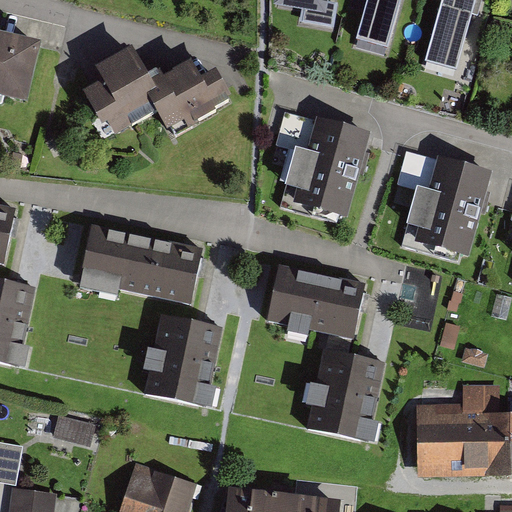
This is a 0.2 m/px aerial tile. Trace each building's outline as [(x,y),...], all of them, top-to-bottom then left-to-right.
[(276,0),(274,11),(302,16),(301,25),(334,31),(338,8),(329,6),(330,0),(276,0)] [(369,0),(357,46),(389,55),(404,0),(369,0)] [(470,0),(439,0),(422,67),(450,75),(470,0)] [(32,44),(0,36),(0,99),(18,103),(32,44)] [(96,84),(76,95),(94,128),(98,126),(106,139),(148,117),(158,137),(221,104),(207,77),(189,86),(177,62),(135,84),(119,56),(90,71),(96,84)] [(362,138),(288,117),(279,151),(289,154),(279,190),(293,194),(289,208),(338,222),(362,138)] [(484,178),(410,158),(401,191),(411,194),(401,230),(415,234),(411,248),(460,262),(484,178)] [(17,215),(0,211),(0,270),(5,271),(17,215)] [(203,255),(93,232),(81,288),(191,311),(203,255)] [(366,290),(280,272),(268,327),(355,346),(366,290)] [(0,286),(0,369),(21,373),(36,294),(0,286)] [(161,322),(146,400),(208,413),(224,334),(161,322)] [(324,357),(308,436),(369,449),(386,369),(324,357)] [(461,410),(420,409),(419,478),(511,479),(511,406),(496,407),(497,389),(462,388),(461,410)] [(62,416),(57,437),(94,446),(99,425),(62,416)] [(24,450),(0,445),(0,486),(17,490),(24,450)] [(190,511),(196,488),(152,477),(142,511),(190,511)] [(52,511),(53,494),(10,491),(8,511),(52,511)] [(325,511),(326,507),(226,494),(223,511),(325,511)]
